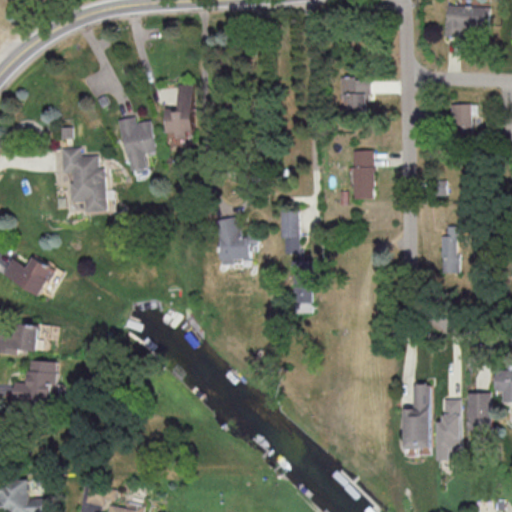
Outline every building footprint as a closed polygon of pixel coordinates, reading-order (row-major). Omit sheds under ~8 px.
[(447,35),(463,35),(464,27),(490,27),(491,5),(448,4),(447,35)] [(346,109),(369,109),(369,77),(342,77),(341,91),(346,91),(346,109)] [(194,83),(179,83),(179,106),(166,106),(166,131),(175,131),(175,135),(194,135),(194,83)] [(472,129),(472,102),(452,103),(452,129),(472,129)] [(120,118),(130,170),(148,167),(145,152),(157,150),(151,119),(137,121),(136,115),(120,118)] [(62,147),(63,172),(71,171),(72,200),(86,199),(86,211),(107,211),(105,166),(99,167),(98,153),(82,154),(81,146),(62,147)] [(374,149),(353,149),(355,198),(375,197),(374,149)] [(284,253),(300,252),(299,210),(282,211),(284,253)] [(218,263),(234,263),(234,261),(250,261),(250,250),(258,250),(258,236),(238,235),(238,217),(219,217),(218,263)] [(442,228),(443,272),(459,271),(458,227),(442,228)] [(28,266),(13,257),(3,273),(41,295),(57,268),(35,255),(28,266)] [(314,301),(313,259),(294,259),(295,302),(314,301)] [(42,326),(17,322),(16,332),(0,330),(0,350),(18,353),(18,347),(39,350),(42,326)] [(16,398),(57,400),(59,360),(31,358),(30,381),(17,381),(16,398)] [(511,369),(499,369),(499,390),(507,390),(507,400),(511,400),(511,369)] [(408,407),(408,447),(435,446),(434,383),(416,383),(416,407),(408,407)] [(493,391),(471,392),(472,438),(494,438),(493,391)] [(464,397),(446,398),(446,420),(441,420),(442,469),(465,468),(464,397)] [(50,511),(50,496),(30,497),(30,483),(0,483),(0,511),(50,511)] [(118,488),(90,484),(87,501),(104,503),(105,498),(117,499),(118,488)] [(144,511),(146,504),(127,501),(126,506),(112,503),(110,511),(144,511)]
